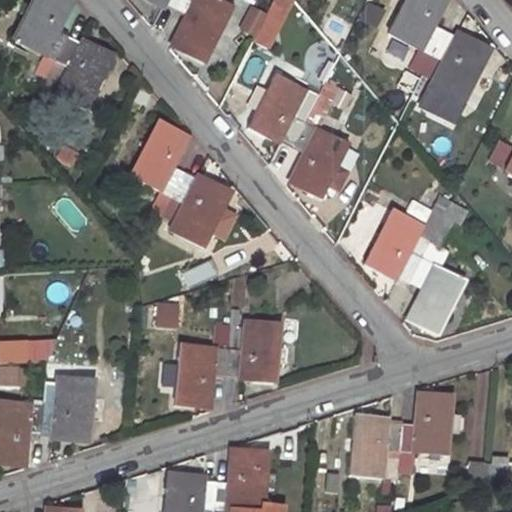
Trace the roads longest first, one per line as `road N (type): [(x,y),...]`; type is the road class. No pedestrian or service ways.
road 1 (residential): [(101,0),(416,365)]
road 2 (residential): [(0,494),(416,365)]
